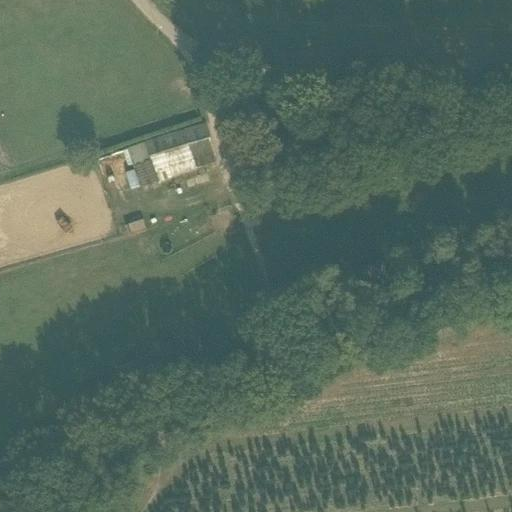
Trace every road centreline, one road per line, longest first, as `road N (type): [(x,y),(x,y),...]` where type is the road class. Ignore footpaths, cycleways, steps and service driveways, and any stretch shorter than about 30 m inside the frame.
road 1 (track): [(25,511),(47,467),(84,431),(275,337),(279,323),(190,44)]
road 2 (unclassified): [(511,65),(265,65),(190,44),(139,0)]
